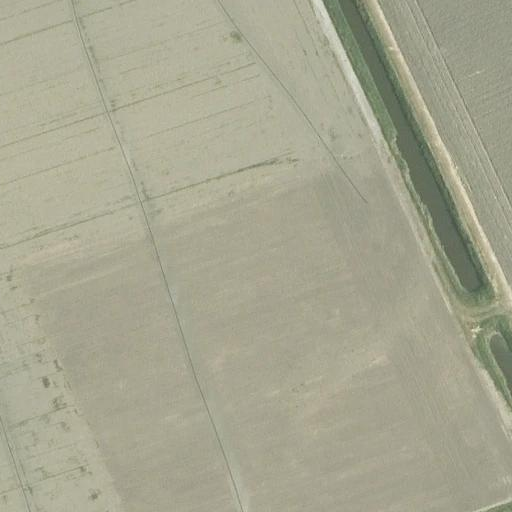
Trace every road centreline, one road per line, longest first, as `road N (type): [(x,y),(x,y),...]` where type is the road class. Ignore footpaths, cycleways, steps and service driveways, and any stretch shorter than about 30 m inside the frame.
road 1 (track): [(331,373),(433,286),(434,254),(379,141)]
road 2 (unclassified): [(379,141),(314,0)]
